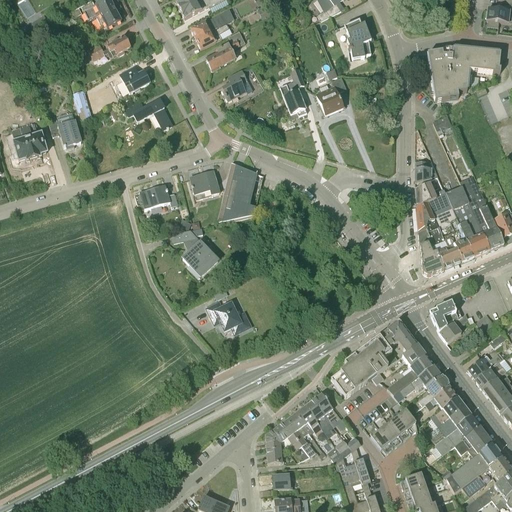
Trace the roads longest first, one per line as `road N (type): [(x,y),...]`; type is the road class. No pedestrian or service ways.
road 1 (secondary): [(7,511),(403,303)]
road 2 (residential): [(213,360),(153,287),(122,178)]
road 3 (residential): [(511,451),(403,303)]
road 4 (residential): [(219,138),(146,0)]
road 5 (residential): [(404,194),(402,52)]
road 6 (residential): [(0,215),(122,178)]
